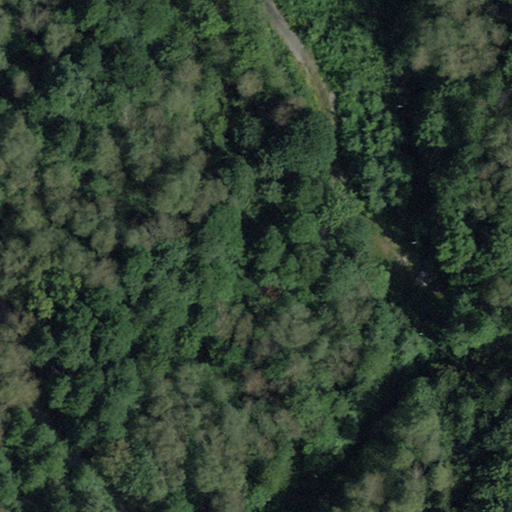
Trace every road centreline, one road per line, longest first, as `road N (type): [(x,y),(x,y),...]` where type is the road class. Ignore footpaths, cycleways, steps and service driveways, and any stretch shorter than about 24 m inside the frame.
road 1 (unknown): [(213,0),(214,72),(277,183),(332,343),(428,459),(511,509)]
road 2 (unclassified): [(0,288),(39,422),(118,511)]
